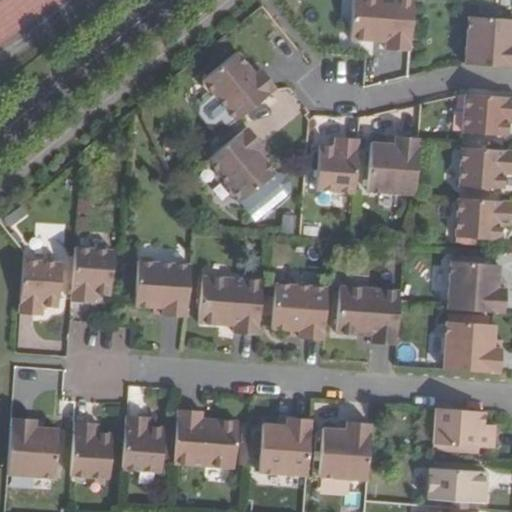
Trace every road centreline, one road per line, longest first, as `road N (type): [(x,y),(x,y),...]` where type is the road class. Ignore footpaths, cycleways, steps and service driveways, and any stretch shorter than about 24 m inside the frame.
road 1 (residential): [(511,400),(127,373)]
road 2 (residential): [(511,77),(460,75),(380,104),(344,104),(313,80)]
road 3 (secondary): [(0,131),(165,0)]
